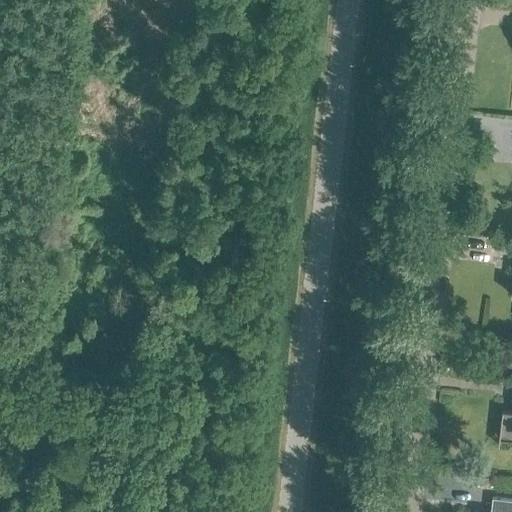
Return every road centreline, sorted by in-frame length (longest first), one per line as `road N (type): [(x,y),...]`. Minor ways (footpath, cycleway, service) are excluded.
road 1 (unclassified): [(289,511),(347,0)]
road 2 (residential): [(411,511),(468,0)]
